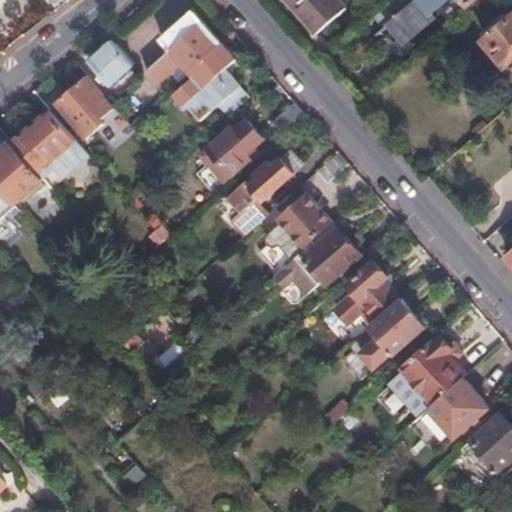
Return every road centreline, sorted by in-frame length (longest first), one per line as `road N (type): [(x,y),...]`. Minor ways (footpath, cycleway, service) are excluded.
road 1 (residential): [(241,0),(511,311)]
road 2 (residential): [(0,83),(106,0)]
